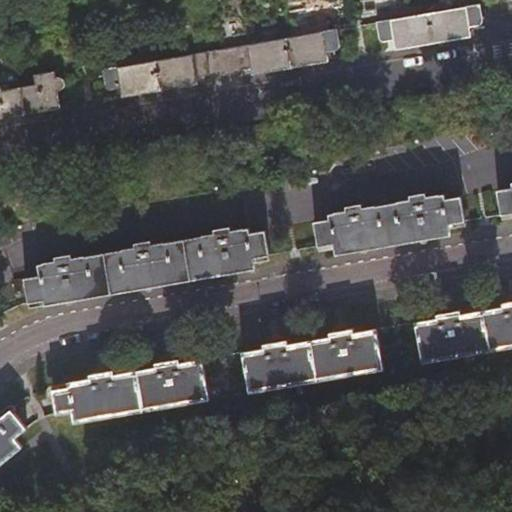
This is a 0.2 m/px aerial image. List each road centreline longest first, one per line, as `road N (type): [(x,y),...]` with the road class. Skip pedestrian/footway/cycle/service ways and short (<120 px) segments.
road 1 (residential): [(0,364),(65,332),(511,255)]
road 2 (residential): [(0,146),(511,56)]
